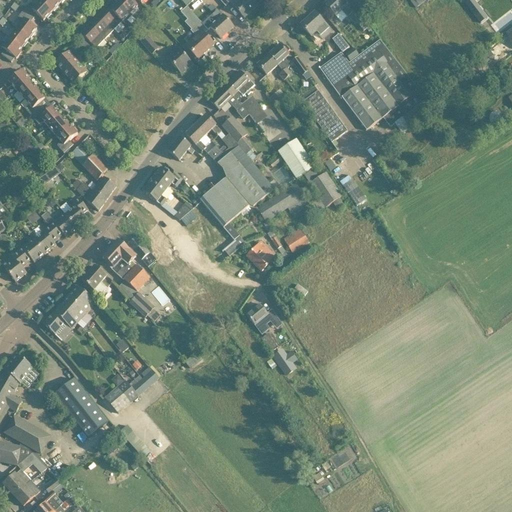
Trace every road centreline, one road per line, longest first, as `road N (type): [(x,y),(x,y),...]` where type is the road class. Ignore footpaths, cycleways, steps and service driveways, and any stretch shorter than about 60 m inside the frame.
road 1 (track): [(399,511),(258,287)]
road 2 (tertiary): [(144,168),(199,95),(301,0)]
road 3 (residential): [(144,168),(94,128),(34,59),(78,0)]
road 4 (tertiary): [(17,310),(115,208)]
